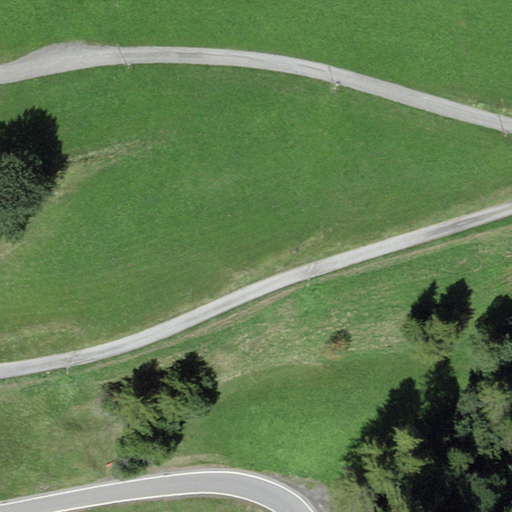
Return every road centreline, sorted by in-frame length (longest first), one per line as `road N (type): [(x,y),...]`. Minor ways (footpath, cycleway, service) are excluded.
road 1 (track): [(0,367),(82,357),(511,207)]
road 2 (track): [(511,125),(257,60),(138,51),(0,73)]
road 3 (tertiary): [(13,511),(218,483),(273,495),(297,511)]
